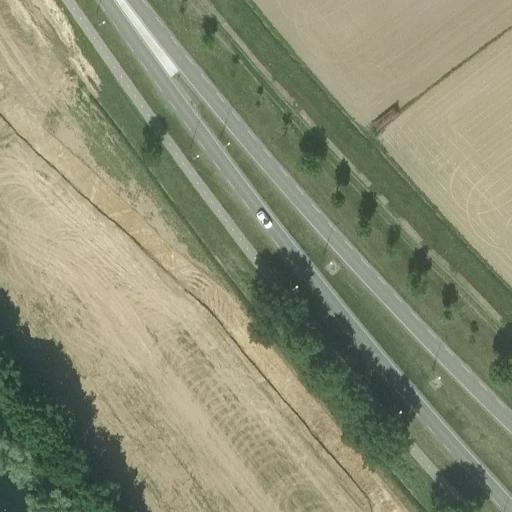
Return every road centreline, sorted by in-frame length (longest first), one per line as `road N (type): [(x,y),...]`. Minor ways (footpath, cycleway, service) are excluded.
road 1 (primary): [(104,0),(334,308),(511,511)]
road 2 (primary): [(511,425),(363,272),(133,0)]
